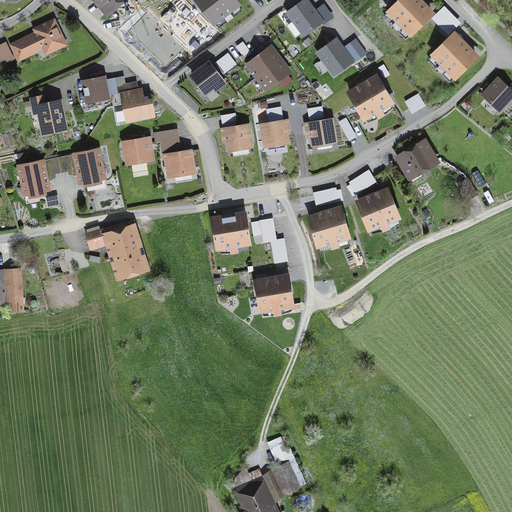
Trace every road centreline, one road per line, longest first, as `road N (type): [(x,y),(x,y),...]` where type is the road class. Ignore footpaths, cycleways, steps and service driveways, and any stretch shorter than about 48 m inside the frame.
road 1 (track): [(279,188),(317,305),(330,305),(419,241),(511,201)]
road 2 (residential): [(219,197),(331,176),(437,114)]
road 3 (residential): [(0,238),(219,197)]
road 4 (track): [(437,114),(502,58),(444,0)]
road 5 (residential): [(285,0),(161,91)]
road 6 (residential): [(161,91),(61,0)]
road 7 (residential): [(219,197),(195,124),(161,91)]
